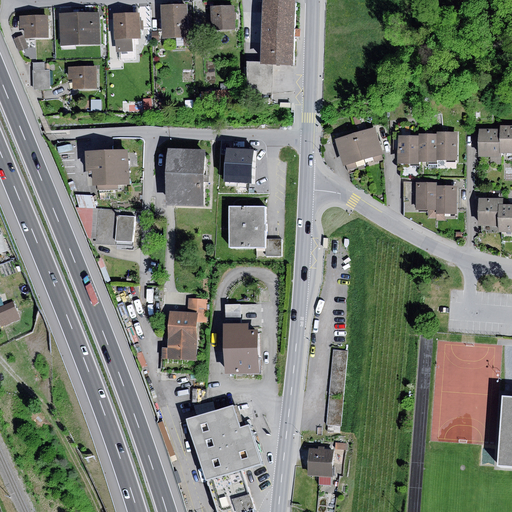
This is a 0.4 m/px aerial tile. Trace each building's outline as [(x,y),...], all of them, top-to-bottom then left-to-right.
[(296,1),(264,0),(262,64),(273,64),(294,64),(296,1)] [(188,5),(162,6),(163,38),(189,37),(188,5)] [(234,5),(211,6),(212,29),(235,28),(234,5)] [(99,13),(59,14),(61,46),(101,45),(99,13)] [(138,13),(114,15),(116,53),(119,52),(119,60),(136,60),(135,39),(139,39),(138,13)] [(48,15),(20,16),(20,29),(26,29),(26,38),(49,38),(48,15)] [(23,35),(14,39),(19,52),(28,48),(23,35)] [(44,63),(33,63),(34,90),(51,89),(50,70),(45,70),(44,63)] [(273,64),(262,64),(248,63),(248,94),(272,94),(273,64)] [(96,66),(68,67),(68,79),(73,79),(73,90),(97,89),(96,66)] [(232,102),(231,89),(209,91),(209,92),(201,92),(202,104),(232,102)] [(152,99),(143,100),(144,112),(152,112),(152,99)] [(101,100),(91,101),(91,111),(101,111),(101,100)] [(360,116),(353,118),(355,125),(362,123),(360,116)] [(511,125),(501,126),(501,130),(501,153),(511,153),(511,125)] [(375,127),(355,133),(363,160),(383,154),(375,127)] [(501,153),(501,130),(480,129),(480,157),(501,157),(501,153)] [(458,133),(438,132),(438,134),(438,160),(457,161),(458,133)] [(355,133),(335,139),(343,166),(363,160),(355,133)] [(438,160),(438,134),(419,134),(419,136),(419,162),(438,162),(438,160)] [(419,162),(419,136),(398,136),(398,164),(401,164),(419,164),(419,162)] [(207,150),(168,149),(166,204),(205,205),(207,150)] [(257,151),(230,149),(229,182),(250,183),(255,183),(257,151)] [(127,150),(85,152),(86,172),(93,171),(93,185),(98,185),(119,184),(129,184),(127,150)] [(419,164),(401,164),(401,178),(419,178),(419,164)] [(250,183),(250,194),(263,194),(260,183),(255,183),(250,183)] [(437,184),(405,183),(405,212),(428,212),(428,209),(437,210),(437,185),(437,184)] [(458,186),(437,185),(437,210),(437,214),(458,214),(458,186)] [(76,194),(79,208),(96,209),(93,196),(76,194)] [(501,226),(501,205),(501,198),(479,198),(478,226),(501,226)] [(511,204),(501,205),(501,226),(501,232),(511,232),(511,204)] [(266,207),(231,207),(231,247),(266,247),(266,239),(266,207)] [(96,239),(98,209),(96,209),(79,208),(77,208),(89,239),(96,239)] [(118,210),(98,209),(96,239),(96,244),(133,246),(135,217),(118,216),(118,210)] [(282,239),(266,239),(266,247),(266,256),(282,256),(282,239)] [(207,300),(189,298),(188,313),(198,313),(198,322),(206,323),(207,300)] [(13,302),(0,307),(0,325),(1,328),(21,320),(13,302)] [(226,305),(227,324),(241,323),(240,304),(226,305)] [(188,313),(171,312),(169,359),(196,360),(198,322),(198,313),(188,313)] [(227,324),(224,324),(226,374),(261,373),(260,329),(248,329),(248,323),(241,323),(227,324)] [(348,351),(334,350),(331,394),(344,395),(348,351)] [(207,389),(193,389),(193,402),(207,403),(207,389)] [(344,397),(330,395),(327,425),(328,425),(328,432),(341,433),(344,397)] [(511,397),(503,396),(498,467),(511,468),(511,397)] [(194,406),(197,417),(216,411),(213,402),(194,406)] [(197,417),(187,420),(206,483),(208,482),(242,471),(263,466),(250,425),(240,428),(233,406),(216,411),(197,417)] [(176,455),(163,422),(158,424),(170,457),(176,455)] [(318,449),(310,449),(308,475),(320,476),(319,485),(331,485),(331,478),(333,478),(334,450),(324,450),(324,447),(318,447),(318,449)] [(242,471),(208,482),(217,511),(243,511),(254,509),(242,471)]
